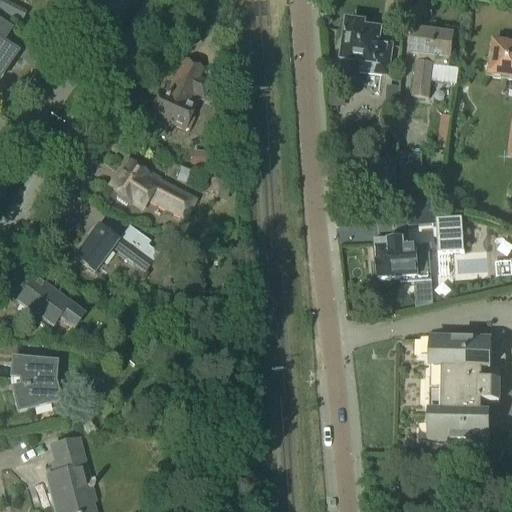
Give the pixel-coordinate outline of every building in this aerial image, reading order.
[(25,11),(11,5),(5,18),(19,24),(25,11)] [(0,78),(3,74),(2,72),(14,55),(4,48),(15,31),(0,20),(0,78)] [(342,51),(340,71),(354,73),(359,68),(359,65),(375,67),(374,76),(387,77),(391,47),(378,45),(380,33),(363,31),(364,26),(346,23),(344,40),(341,41),(340,49),(342,51)] [(412,33),(409,55),(417,56),(416,65),(415,65),(410,99),(427,101),(431,68),(447,70),(449,61),(452,38),(412,33)] [(511,46),(492,44),(487,79),(511,82),(511,46)] [(158,94),(148,116),(183,132),(193,110),(189,108),(195,95),(205,99),(211,84),(198,78),(201,71),(181,62),(169,89),(165,88),(161,96),(158,94)] [(386,88),(385,110),(399,110),(400,89),(386,88)] [(327,107),(340,108),(341,95),(327,94),(327,107)] [(449,119),(448,152),(459,152),(461,120),(449,119)] [(400,155),(399,181),(421,182),(423,156),(400,155)] [(126,165),(109,191),(118,196),(115,200),(126,207),(128,203),(141,211),(147,202),(183,220),(192,203),(156,185),(143,176),(145,172),(131,162),(128,166),(126,165)] [(398,171),(355,172),(355,203),(398,203),(398,171)] [(209,191),(217,193),(221,182),(214,179),(209,191)] [(444,216),(455,216),(455,201),(444,200),(444,216)] [(462,222),(436,223),(438,257),(464,255),(464,253),(472,253),(471,232),(462,233),(462,222)] [(95,228),(72,260),(93,275),(112,249),(145,273),(158,255),(147,247),(149,243),(128,228),(119,240),(113,236),(111,240),(95,228)] [(376,266),(371,267),(372,281),(377,281),(377,282),(399,281),(400,286),(431,284),(429,248),(410,249),(410,243),(376,245),(376,248),(373,248),(374,263),(376,263),(376,266)] [(33,281),(16,305),(37,321),(38,320),(50,329),(57,320),(74,333),(84,319),(33,281)] [(431,342),(428,445),(488,447),(489,417),(480,417),(481,405),(499,405),(500,377),(496,371),(490,371),(491,343),(431,342)] [(11,363),(9,382),(10,393),(16,415),(57,404),(52,384),(53,366),(11,363)] [(58,479),(46,482),(54,511),(87,511),(82,492),(89,490),(77,445),(51,452),(58,479)]
